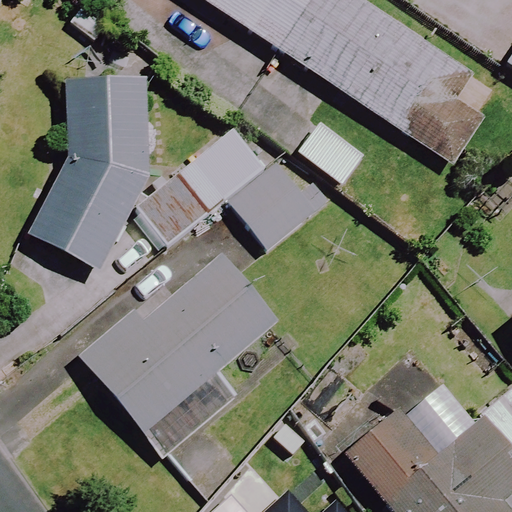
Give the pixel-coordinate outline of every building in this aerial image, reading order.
[(189,0),(277,57),(313,0),(189,0)] [(349,0),(313,0),(277,57),(453,172),(484,125),(457,107),(474,82),(349,0)] [(325,108),(276,71),(239,118),(288,156),(325,108)] [(144,182),(140,86),(94,88),(95,90),(69,90),(58,182),(27,245),(93,276),(144,182)] [(361,161),(316,129),(294,159),(339,191),(361,161)] [(223,205),(261,173),(230,136),(136,215),(167,251),(223,205)] [(267,258),(328,207),(312,188),(299,199),(275,171),(228,211),(267,258)] [(275,330),(220,263),(172,302),(165,293),(79,364),(160,463),(231,405),(212,382),(275,330)] [(511,511),(511,399),(472,431),(438,387),(347,459),(388,511),(511,511)]
